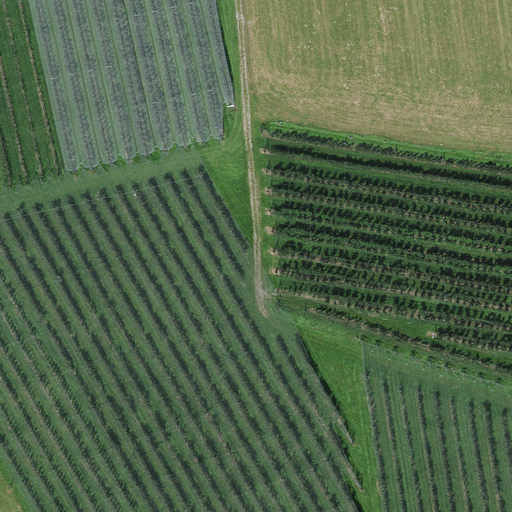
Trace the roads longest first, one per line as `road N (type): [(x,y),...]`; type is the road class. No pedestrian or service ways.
road 1 (track): [(351,348),(281,326),(259,297),(237,0)]
road 2 (track): [(511,399),(351,348)]
road 3 (track): [(351,348),(375,511)]
